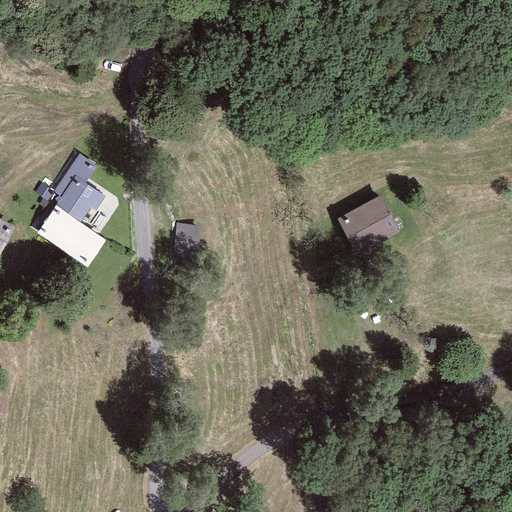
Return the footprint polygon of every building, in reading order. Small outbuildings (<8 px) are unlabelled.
[(96,167),(78,155),(53,192),(61,197),(55,206),(80,223),(89,208),(94,211),(104,197),(85,184),(96,167)] [(381,197),(336,220),(355,256),(400,233),(381,197)] [(55,206),(36,234),(87,268),(106,240),(80,223),(55,206)] [(0,252),(14,228),(0,220),(0,252)] [(200,226),(176,223),(172,258),(196,260),(200,226)]
